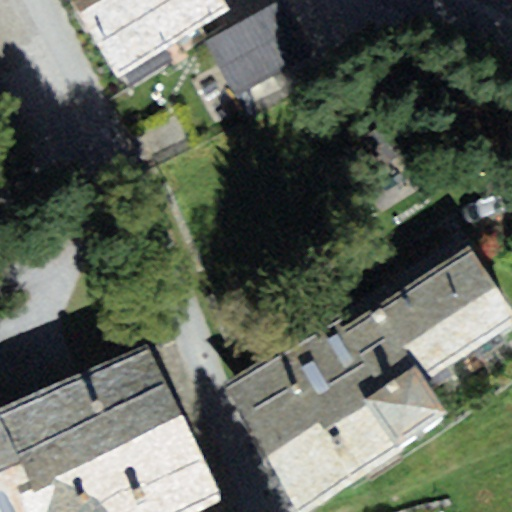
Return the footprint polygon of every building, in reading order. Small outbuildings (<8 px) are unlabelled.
[(71,0),(118,76),(232,8),(226,0),(71,0)] [(280,0),(206,42),(237,96),(313,53),(283,0),(280,0)] [(511,312),(463,233),(418,260),(474,350),(511,326),(511,312)] [(418,260),(371,289),(427,379),(474,350),(418,260)] [(371,289),(275,349),(357,482),(405,452),(400,444),(449,414),(427,379),(371,289)] [(26,511),(190,511),(221,498),(149,341),(0,408),(0,411),(1,414),(30,478),(14,485),(26,511)] [(300,511),(308,511),(357,482),(275,349),(220,383),(300,511)] [(26,511),(14,485),(30,478),(1,414),(0,414),(0,511),(26,511)]
